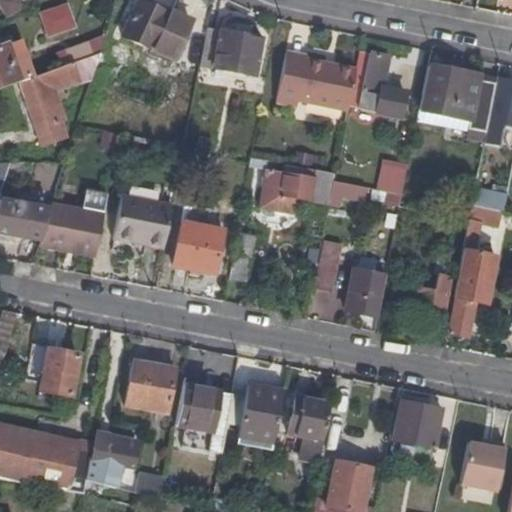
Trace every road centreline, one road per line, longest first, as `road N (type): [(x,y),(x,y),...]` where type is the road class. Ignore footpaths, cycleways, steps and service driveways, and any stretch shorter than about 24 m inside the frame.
road 1 (residential): [(511,386),(0,286)]
road 2 (residential): [(511,46),(297,0)]
